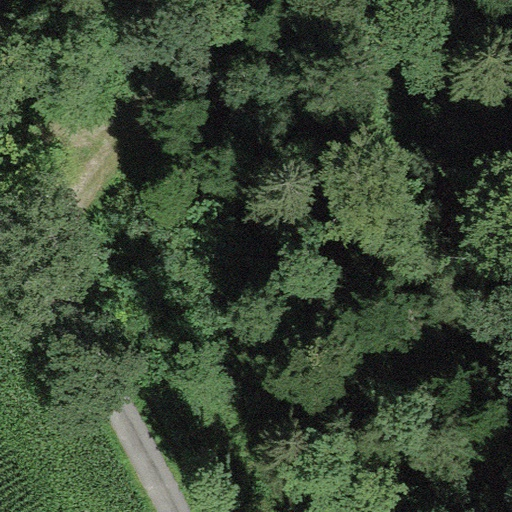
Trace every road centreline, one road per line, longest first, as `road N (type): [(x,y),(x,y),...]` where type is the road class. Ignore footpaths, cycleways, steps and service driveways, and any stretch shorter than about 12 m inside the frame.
road 1 (unclassified): [(0,225),(48,278),(97,356),(176,511)]
road 2 (track): [(227,0),(115,135),(48,278)]
